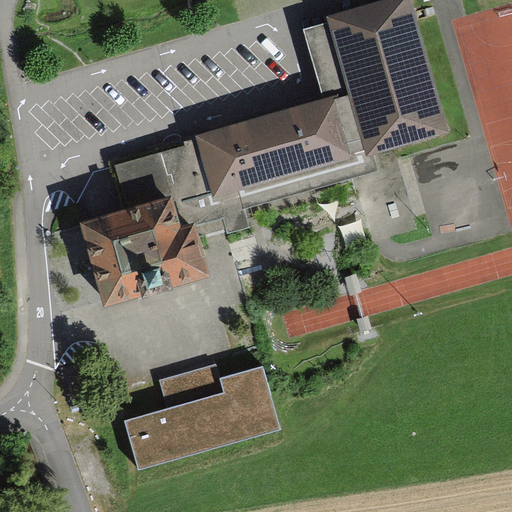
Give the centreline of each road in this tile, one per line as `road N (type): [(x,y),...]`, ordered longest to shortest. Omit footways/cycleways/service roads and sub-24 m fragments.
road 1 (residential): [(34,164),(45,327),(37,387)]
road 2 (residential): [(79,511),(37,387)]
